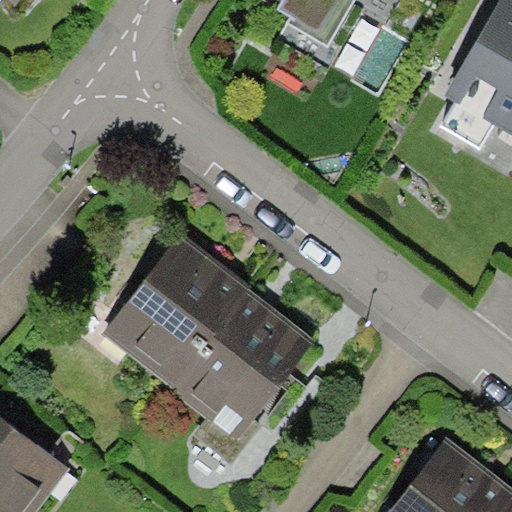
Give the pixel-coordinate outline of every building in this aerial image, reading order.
[(27,0),(5,0),(20,10),(27,0)] [(282,0),(277,9),(291,17),(288,23),(329,46),(355,0),(282,0)] [(511,0),(499,0),(443,95),(511,134),(511,0)] [(246,290),(178,238),(103,335),(171,387),(246,290)] [(314,343),(246,290),(171,387),(238,439),(314,343)] [(0,419),(0,511),(33,511),(66,472),(0,419)] [(491,511),(507,492),(440,438),(381,511),(491,511)] [(511,511),(511,495),(507,492),(491,511),(511,511)]
